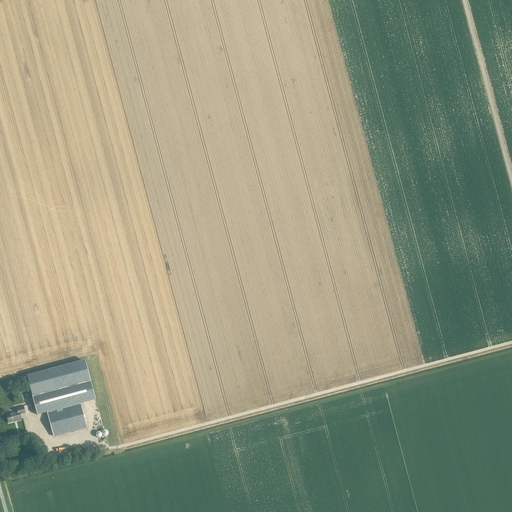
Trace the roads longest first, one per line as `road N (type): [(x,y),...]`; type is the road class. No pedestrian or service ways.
road 1 (track): [(511,342),(111,448),(83,439)]
road 2 (track): [(464,0),(511,179)]
